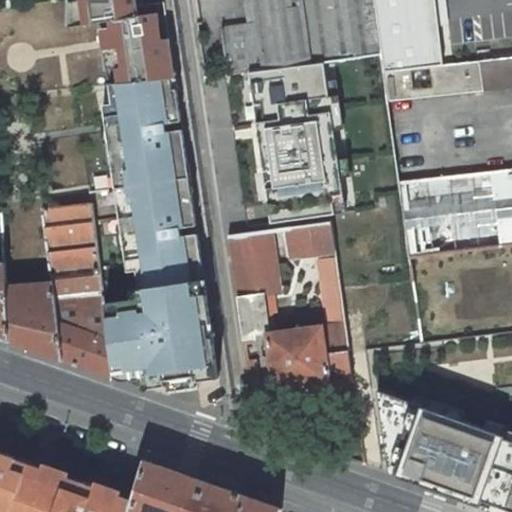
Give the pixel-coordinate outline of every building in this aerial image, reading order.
[(83,25),(79,0),(76,0),(68,1),(68,27),(83,25)] [(79,0),(83,25),(99,23),(109,21),(110,28),(116,69),(118,83),(175,78),(167,23),(164,3),(137,7),(135,0),(79,0)] [(311,64),(381,52),(373,0),(243,0),(247,24),(222,27),(227,73),(250,70),(311,64)] [(440,47),(434,0),(373,0),(381,52),(384,73),(443,66),(440,47)] [(511,11),(494,14),(499,60),(511,58),(511,11)] [(116,69),(110,28),(100,30),(103,46),(106,70),(116,69)] [(440,47),(443,66),(491,61),(494,60),(491,41),(440,47)] [(337,259),(345,324),(349,352),(367,349),(374,348),(383,347),(421,344),(411,266),(410,259),(400,182),(388,100),(384,73),(381,52),(311,64),(332,224),(335,250),(337,259)] [(491,61),(495,89),(511,87),(511,58),(499,60),(494,60),(491,61)] [(495,89),(491,61),(443,66),(384,73),(388,100),(495,89)] [(292,229),(332,224),(311,64),(250,70),(254,100),(273,232),(292,229)] [(114,376),(144,387),(217,376),(175,78),(118,83),(109,84),(111,104),(103,105),(113,168),(127,273),(135,271),(143,270),(147,296),(139,307),(106,312),(114,376)] [(511,168),(400,182),(410,259),(511,246),(511,168)] [(62,359),(114,376),(106,312),(105,304),(92,202),(44,207),(53,280),(62,359)] [(0,336),(9,340),(7,284),(7,261),(3,214),(0,213),(0,336)] [(295,256),(335,250),(332,224),(292,229),(295,256)] [(281,291),(273,232),(250,235),(230,237),(237,296),(244,340),(257,338),(256,336),(267,334),(274,385),(274,388),(353,378),(349,352),(345,324),(337,259),(325,261),(335,326),(323,327),(323,326),(270,333),(264,294),(281,291)] [(130,300),(105,304),(106,312),(139,307),(147,296),(143,270),(135,271),(138,290),(130,300)] [(9,340),(62,359),(53,280),(7,284),(9,340)] [(268,386),(274,385),(267,334),(256,336),(257,338),(259,353),(263,357),(268,386)] [(257,359),(247,359),(251,389),(261,387),(257,359)] [(511,511),(511,439),(380,392),(391,472),(503,511),(511,511)] [(17,458),(0,452),(0,511),(129,511),(130,511),(117,506),(121,496),(94,486),(90,497),(66,488),(69,477),(43,468),(39,479),(13,469),(17,458)] [(39,479),(43,468),(17,458),(13,469),(39,479)] [(281,511),(282,508),(145,460),(140,477),(133,500),(130,511),(129,511),(281,511)] [(90,497),(94,486),(69,477),(66,488),(90,497)] [(117,506),(130,511),(133,500),(121,496),(117,506)]
